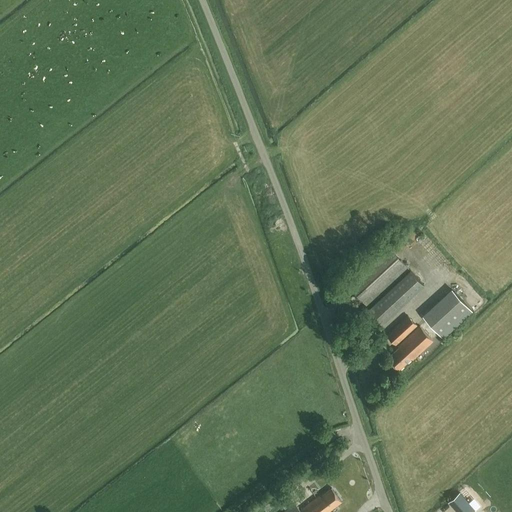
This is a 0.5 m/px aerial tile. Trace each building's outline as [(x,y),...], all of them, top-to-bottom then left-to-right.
[(420,254),(417,256),(433,277),(447,265),(427,240),(416,249),(420,254)] [(368,307),(409,269),(387,245),(346,283),(368,307)] [(379,326),(424,285),(410,270),(365,311),(379,326)] [(459,293),(476,311),(484,304),(466,286),(459,293)] [(443,338),(473,311),(452,288),(422,316),(443,338)] [(408,316),(387,335),(396,345),(417,325),(408,316)] [(433,341),(420,326),(397,347),(398,348),(387,358),(399,370),(411,358),(413,360),(433,341)] [(285,511),(283,511),(329,511),(342,502),(332,488),(321,497),(319,495),(300,510),(288,495),(279,502),(285,511)] [(473,511),(475,511),(460,492),(448,503),(456,511),(473,511)] [(265,511),(266,511),(276,506),(272,501),(263,508),(265,511)]
